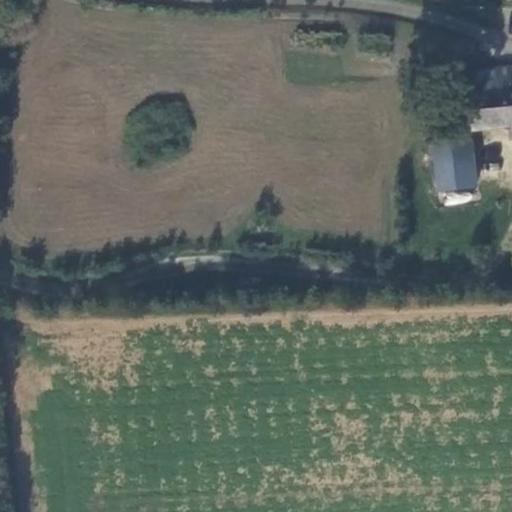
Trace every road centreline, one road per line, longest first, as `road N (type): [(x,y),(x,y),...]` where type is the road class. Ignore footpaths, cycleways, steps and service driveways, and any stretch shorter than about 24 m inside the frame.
road 1 (track): [(0,276),(68,292),(187,260),(466,285),(511,245)]
road 2 (track): [(311,0),(430,16),(511,46)]
